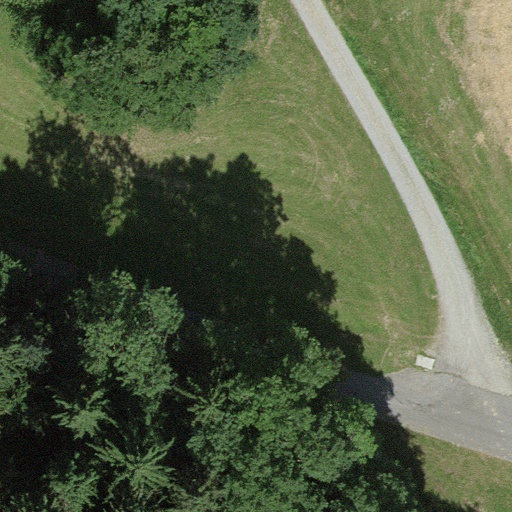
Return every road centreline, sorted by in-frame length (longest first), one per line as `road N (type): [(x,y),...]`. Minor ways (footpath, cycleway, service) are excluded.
road 1 (residential): [(0,260),(375,402),(511,436)]
road 2 (track): [(511,425),(449,238),(308,0)]
